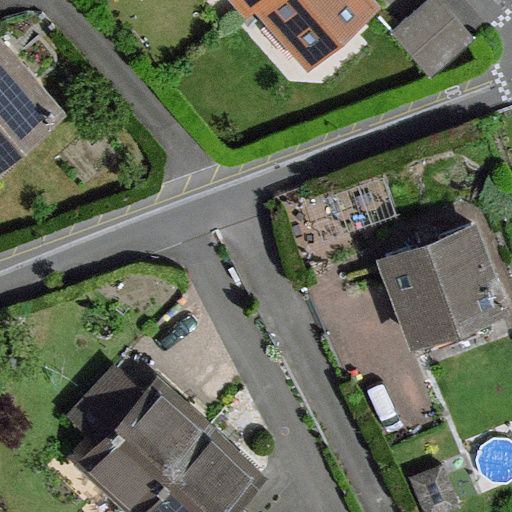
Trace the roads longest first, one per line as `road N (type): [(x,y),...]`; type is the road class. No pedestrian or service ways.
road 1 (residential): [(186,218),(511,92)]
road 2 (residential): [(186,218),(340,511)]
road 3 (residential): [(0,285),(186,218)]
